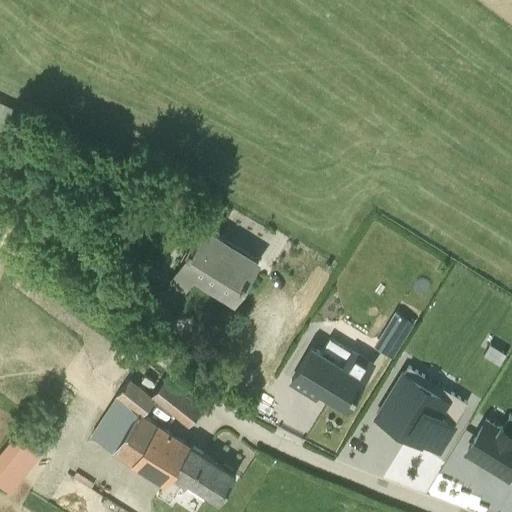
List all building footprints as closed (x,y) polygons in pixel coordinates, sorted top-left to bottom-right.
[(238,247),(239,245),(203,223),(188,248),(190,250),(181,264),(171,281),(184,289),(194,273),(229,295),(239,279),(244,283),(258,260),(238,247)] [(398,308),(377,344),(397,355),(418,319),(398,308)] [(321,350),(311,343),(289,380),(316,397),(320,390),(347,407),(376,360),(353,346),(351,349),(330,336),(321,350)] [(376,414),(402,430),(405,425),(441,447),(455,423),(454,422),(468,400),(452,390),(447,397),(421,381),(425,374),(409,364),(405,371),(403,370),(376,414)] [(153,392),(190,422),(203,406),(165,376),(153,392)] [(138,409),(143,412),(154,399),(129,378),(119,391),(116,395),(138,409)] [(92,434),(118,452),(129,458),(165,482),(159,492),(170,499),(182,480),(187,483),(189,481),(219,499),(236,473),(232,470),(233,468),(224,462),(223,464),(192,444),(143,412),(138,409),(128,425),(106,411),(92,434)] [(511,427),(488,412),(465,449),(508,475),(511,468),(511,427)] [(0,480),(12,491),(45,452),(19,430),(0,453),(0,480)]
